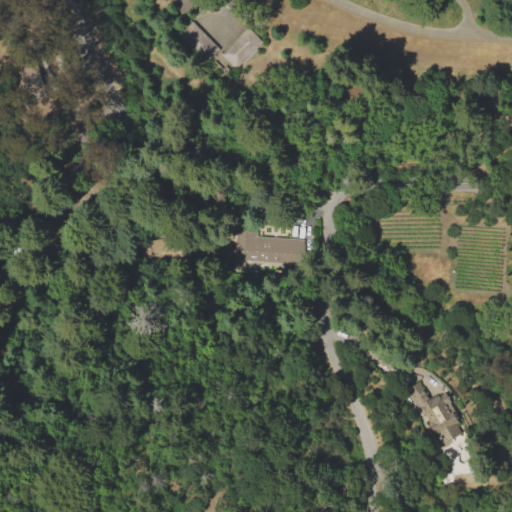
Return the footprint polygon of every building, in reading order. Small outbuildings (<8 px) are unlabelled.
[(178,0),(173,3),(181,14),(193,5),(189,0),(178,0)] [(181,37),(195,22),(224,51),(247,27),(265,44),(228,82),(181,37)] [(46,63),(19,68),(25,94),(33,93),(34,97),(45,95),(44,86),(51,85),(46,63)] [(232,259),(304,263),(306,238),(255,236),(255,230),(234,229),(232,259)] [(406,391),(419,382),(431,401),(445,392),(452,403),(445,407),(451,415),(454,413),(459,421),(448,428),(458,444),(446,452),(406,391)]
